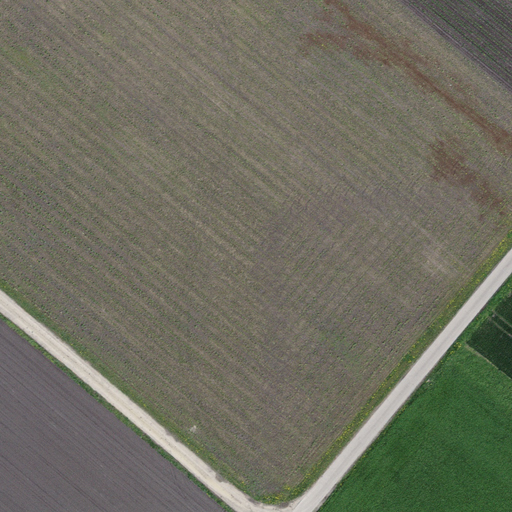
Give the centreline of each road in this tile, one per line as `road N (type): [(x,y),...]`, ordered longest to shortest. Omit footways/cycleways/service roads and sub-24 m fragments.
road 1 (track): [(261,511),(0,301)]
road 2 (track): [(301,511),(511,266)]
